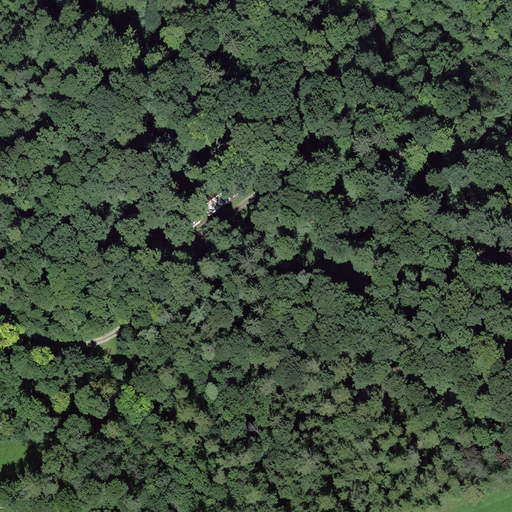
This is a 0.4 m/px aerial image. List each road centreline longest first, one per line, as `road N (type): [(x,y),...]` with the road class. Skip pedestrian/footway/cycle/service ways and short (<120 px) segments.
road 1 (track): [(149,295),(199,235),(287,170),(313,162),(337,167),(431,243),(478,253),(511,249)]
road 2 (track): [(0,415),(97,420),(146,385),(149,295),(124,325),(93,343),(56,345),(0,321)]
